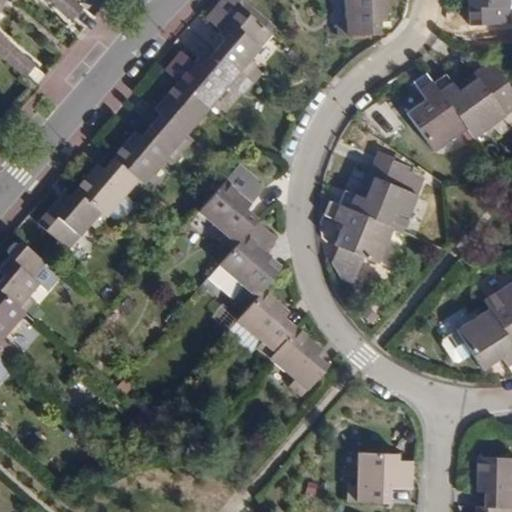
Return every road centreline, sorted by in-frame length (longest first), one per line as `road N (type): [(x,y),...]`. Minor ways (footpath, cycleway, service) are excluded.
road 1 (residential): [(425,0),(422,34),(357,80),(324,125),(305,174),(301,231),(307,281),(340,335),(395,379),(439,395)]
road 2 (tertiary): [(0,199),(171,0)]
